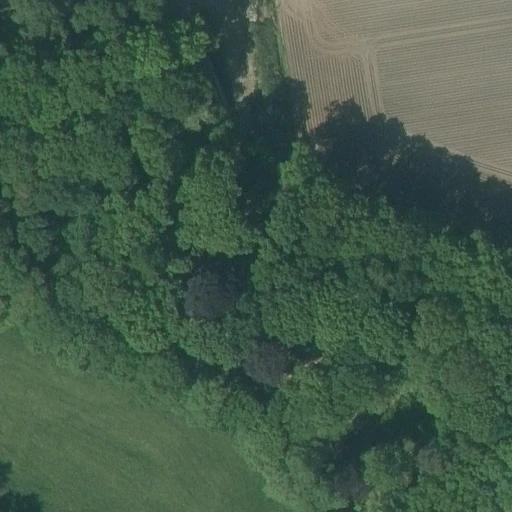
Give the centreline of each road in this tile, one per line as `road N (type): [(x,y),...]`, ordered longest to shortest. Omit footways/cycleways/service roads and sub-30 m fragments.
road 1 (track): [(511,266),(391,218),(285,151),(203,69),(168,0)]
road 2 (track): [(453,247),(426,300),(408,373),(394,511)]
